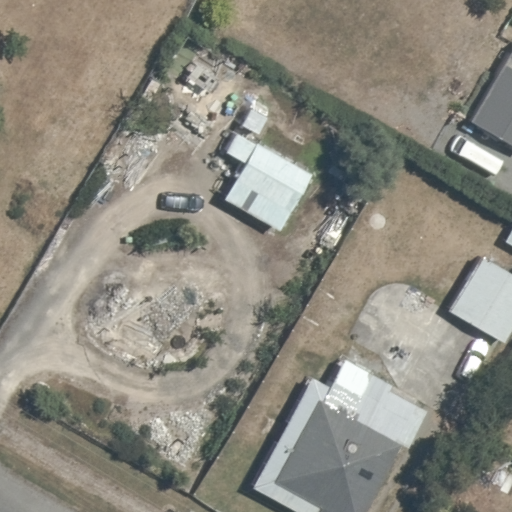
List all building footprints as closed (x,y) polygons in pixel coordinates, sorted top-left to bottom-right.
[(511,49),(467,122),(511,149),(511,49)] [(313,181),(230,134),(218,154),(244,169),(223,204),(281,237),(313,181)] [(452,313),(504,341),(511,326),(511,275),(482,259),(452,313)] [(366,309),(318,284),(296,328),(322,342),(329,328),(350,339),(366,309)] [(293,511),(359,511),(400,443),(406,447),(427,411),(388,389),(390,385),(343,359),(326,390),(312,382),(251,488),(293,511)]
